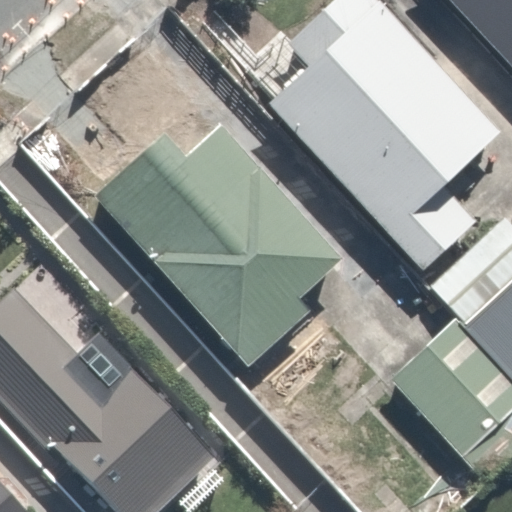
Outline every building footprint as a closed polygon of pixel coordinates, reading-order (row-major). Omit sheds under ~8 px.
[(509,154),(372,0),(343,0),(274,62),(303,95),(273,122),(425,293),(486,238),(454,202),(509,154)] [(511,0),(441,0),(511,80),(511,0)] [(198,107),(86,208),(248,389),(361,288),(198,107)] [(511,384),(511,239),(504,231),(431,299),(511,384)] [(18,295),(0,309),(0,383),(60,454),(49,464),(89,511),(170,511),(212,477),(93,336),(69,356),(18,295)] [(511,395),(455,331),(390,388),(455,462),(444,471),(466,497),(511,456),(511,447),(505,440),(511,434),(511,395)] [(32,511),(0,478),(0,511),(32,511)]
